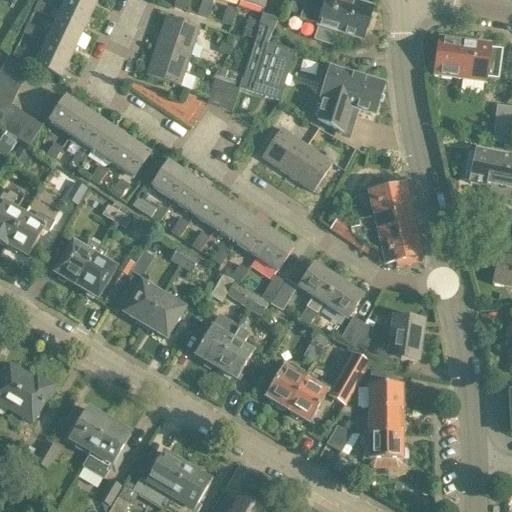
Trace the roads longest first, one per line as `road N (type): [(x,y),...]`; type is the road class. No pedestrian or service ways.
road 1 (residential): [(444,283),(385,279),(106,97),(102,76),(132,0)]
road 2 (residential): [(362,511),(0,297)]
road 3 (residential): [(444,283),(403,0)]
road 4 (residential): [(476,469),(444,283)]
